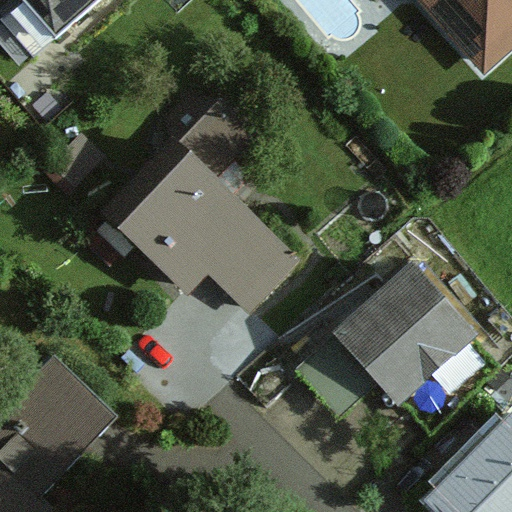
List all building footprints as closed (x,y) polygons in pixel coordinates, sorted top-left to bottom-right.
[(4,0),(36,40),(88,0),(4,0)] [(511,43),(511,0),(410,0),(481,74),(511,43)] [(169,146),(94,224),(172,298),(196,273),(246,321),(297,268),(169,146)] [(400,275),(327,339),(388,407),(460,343),(400,275)] [(0,511),(39,511),(31,503),(102,433),(45,375),(0,418),(0,511)] [(511,511),(511,419),(508,415),(421,505),(427,511),(511,511)]
